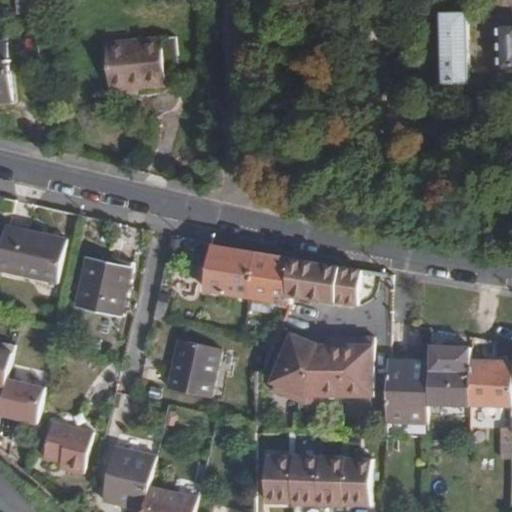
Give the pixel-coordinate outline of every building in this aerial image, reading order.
[(18,0),(20,14),(35,13),(34,0),(18,0)] [(443,44),(443,83),(500,84),(500,79),(501,70),(511,69),(511,24),(498,25),(498,19),(470,19),(470,15),(443,14),(443,44)] [(112,89),(182,83),(177,35),(107,42),(112,89)] [(0,101),(14,101),(9,41),(0,41),(0,101)] [(427,83),(443,83),(443,44),(427,44),(427,83)] [(0,268),(59,282),(68,240),(9,227),(0,264),(0,268)] [(190,256),(193,240),(178,237),(174,252),(190,256)] [(293,305),(296,297),(289,296),(292,257),(214,244),(205,290),(293,305)] [(360,306),(363,270),(292,257),(289,296),(296,297),(360,306)] [(121,317),(132,267),(89,258),(77,307),(121,317)] [(154,317),(163,319),(167,300),(159,298),(154,317)] [(300,393),(320,345),(294,332),(271,380),(275,382),(272,388),(299,401),(300,393)] [(325,397),(343,397),(345,338),(329,337),(329,345),(320,345),(300,393),(299,401),(302,402),(324,403),(325,397)] [(473,362),(488,362),(488,340),(473,337),(473,349),(473,362)] [(377,339),(345,338),(343,397),(376,398),(377,339)] [(211,398),(221,350),(179,341),(168,388),(211,398)] [(0,396),(5,398),(9,378),(9,377),(16,347),(0,342),(0,396)] [(430,404),(472,405),(473,362),(473,349),(431,347),(430,364),(430,404)] [(429,423),(430,404),(430,364),(390,361),(388,422),(429,423)] [(511,363),(488,362),(473,362),(472,405),(504,406),(504,428),(501,429),(501,476),(511,476),(511,363)] [(47,386),(9,378),(5,398),(1,413),(38,422),(47,386)] [(77,465),(75,470),(86,473),(94,434),(54,424),(46,458),(62,462),(77,465)] [(146,510),(151,488),(158,457),(117,448),(105,500),(146,510)] [(320,506),(322,456),(295,456),(294,457),(295,457),(295,503),(294,503),(294,505),(320,506)] [(349,458),(322,456),(320,506),(348,507),(348,505),(348,459),(349,459),(349,458)] [(295,503),(295,457),(294,457),(269,457),(268,503),(294,503),(295,503)] [(348,459),(348,505),(373,506),(374,459),(349,459),(348,459)] [(60,467),(75,470),(77,465),(62,462),(60,467)] [(196,511),(199,499),(151,488),(146,510),(145,511),(196,511)]
